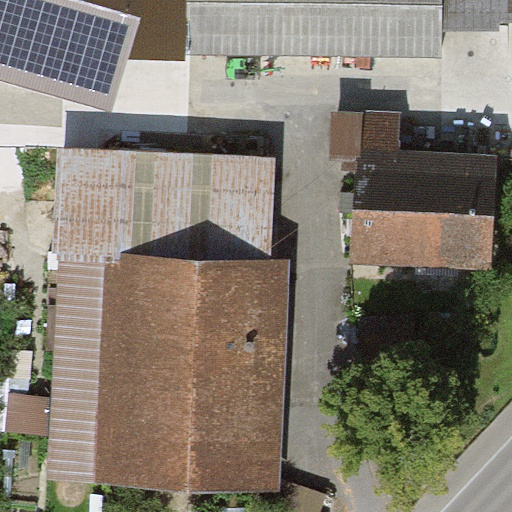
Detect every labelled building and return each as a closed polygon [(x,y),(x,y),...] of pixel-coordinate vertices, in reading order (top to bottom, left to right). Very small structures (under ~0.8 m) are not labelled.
[(134,0),(0,0),(0,26),(118,59),(134,0)] [(511,0),(189,0),(189,56),(443,58),(443,31),(511,31),(511,0)] [(495,272),(500,162),(401,156),(403,115),(338,111),(335,158),(349,159),(349,170),(363,171),(358,265),(495,272)] [(62,481),(280,488),(288,263),(273,262),(277,155),(58,147),(50,383),(65,383),(62,481)] [(420,308),(368,311),(371,371),(423,368),(420,308)] [(15,390),(14,429),(55,430),(56,391),(15,390)]
